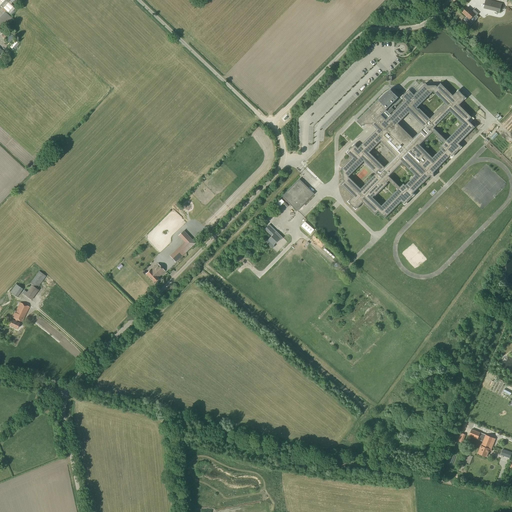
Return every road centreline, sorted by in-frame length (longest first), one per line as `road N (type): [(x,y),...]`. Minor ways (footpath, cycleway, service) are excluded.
road 1 (unclassified): [(83,511),(65,432),(66,391),(272,178),(284,160),(270,124)]
road 2 (unclassified): [(270,124),(365,29),(420,27),(449,0)]
road 3 (unclassified): [(270,124),(138,0)]
